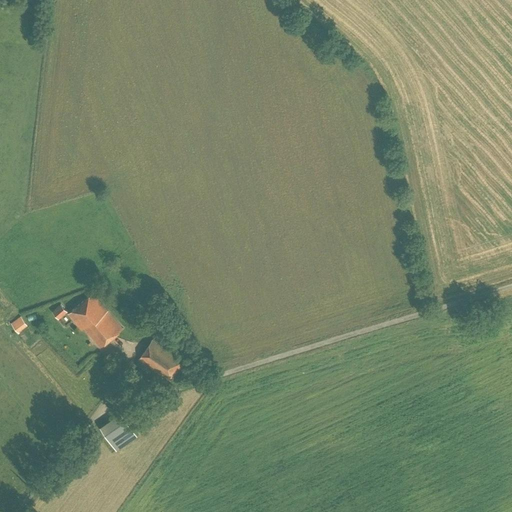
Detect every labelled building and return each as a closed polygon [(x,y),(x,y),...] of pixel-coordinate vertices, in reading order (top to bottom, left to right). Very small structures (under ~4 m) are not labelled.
[(122,329),(107,310),(92,293),(68,313),(81,329),(83,327),(100,347),(122,329)] [(58,319),(67,312),(61,304),(52,311),(58,319)] [(17,332),(27,325),(20,316),(11,323),(17,332)] [(171,381),(184,362),(152,340),(139,359),(171,381)] [(119,414),(100,427),(116,450),(135,436),(119,414)]
